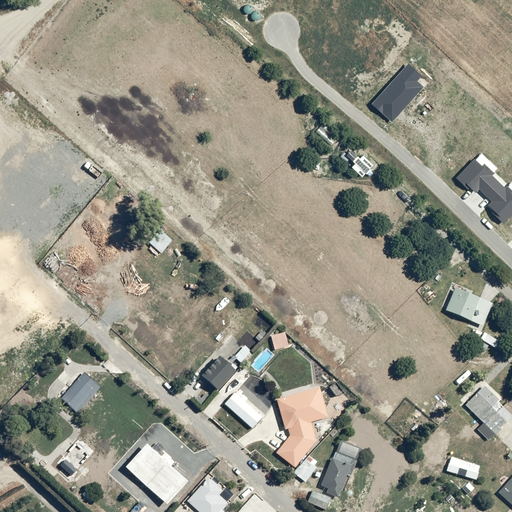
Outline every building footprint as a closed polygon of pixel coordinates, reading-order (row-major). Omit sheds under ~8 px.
[(170,240),(158,230),(147,243),(159,253),(170,240)] [(441,310),(465,320),(459,334),(472,340),(478,326),(480,327),(490,303),(451,287),(441,310)] [(219,310),(211,303),(207,307),(204,304),(187,323),(218,350),(222,345),(240,324),(221,307),(219,310)] [(287,347),(283,333),(269,336),(273,350),(287,347)] [(199,376),(203,379),(193,391),(204,399),(213,387),(217,391),(233,371),(215,357),(199,376)] [(99,387),(82,373),(61,400),(77,413),(99,387)] [(463,405),(478,420),(468,430),(475,437),(485,427),(492,434),(504,422),(489,407),(501,396),(486,381),(463,405)] [(288,436),(275,453),(293,468),(314,441),(309,422),(326,417),(317,387),(274,400),(283,430),(286,429),(288,436)] [(261,416),(233,392),(222,404),(250,429),(261,416)] [(94,452),(77,436),(51,465),(69,481),(77,472),(84,478),(90,472),(83,465),(94,452)] [(325,511),(332,496),(336,498),(345,475),(349,477),(360,450),(340,441),(334,455),(331,454),(320,480),(315,494),(310,492),(305,502),(325,511)] [(185,482),(143,444),(123,467),(164,504),(185,482)] [(34,465),(43,456),(37,449),(27,458),(34,465)] [(318,464),(307,455),(292,473),(303,482),(318,464)] [(511,474),(496,492),(511,506),(511,474)] [(230,499),(207,478),(186,502),(197,511),(221,511),(220,511),(230,499)] [(482,491),(481,482),(469,483),(470,492),(482,491)]
